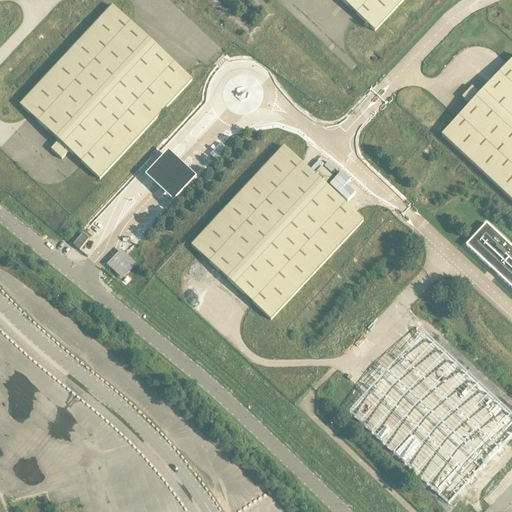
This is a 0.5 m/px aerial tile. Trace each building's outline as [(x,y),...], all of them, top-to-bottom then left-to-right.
[(339,0),(375,33),(404,0),(339,0)] [(100,181),(192,82),(112,8),(20,107),(59,142),(51,151),(61,161),(69,153),(100,181)] [(511,60),(481,94),(473,87),(461,99),(469,107),(441,137),(511,202),(511,60)] [(314,177),(287,151),(284,148),(191,247),(271,322),(363,223),(325,187),(332,179),(322,169),(314,177)] [(168,198),(173,202),(195,178),(191,173),(180,163),(167,152),(144,176),(157,189),(168,198)] [(497,276),(511,289),(511,249),(486,225),(466,247),(490,269),(492,268),(498,274),(497,276)] [(82,235),(73,247),(80,252),(89,241),(82,235)] [(122,278),(134,265),(121,253),(109,266),(122,278)] [(511,437),(511,416),(423,335),(389,372),(381,365),(370,376),(377,383),(349,414),(449,506),(511,437)]
